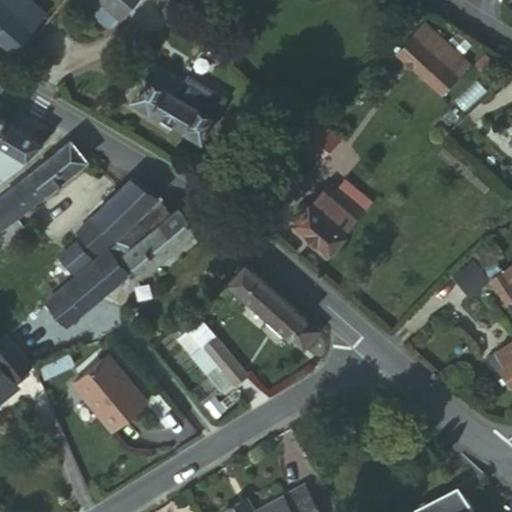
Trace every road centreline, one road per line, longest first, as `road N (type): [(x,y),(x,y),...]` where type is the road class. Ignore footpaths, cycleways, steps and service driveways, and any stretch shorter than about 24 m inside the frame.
road 1 (tertiary): [(363,343),(161,172),(0,89)]
road 2 (residential): [(363,343),(98,511)]
road 3 (tertiary): [(496,454),(363,343)]
